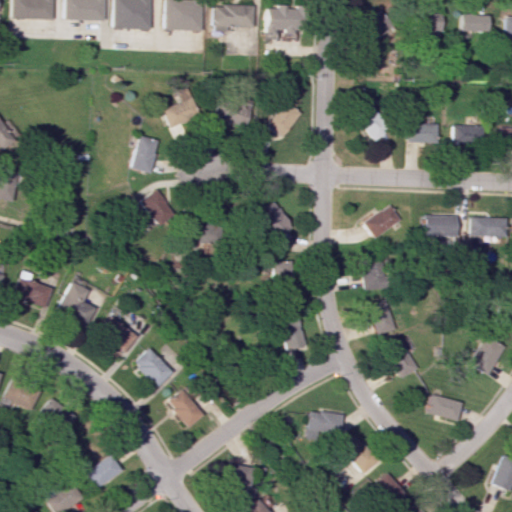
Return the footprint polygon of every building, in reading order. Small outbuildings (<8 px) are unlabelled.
[(45,0),(3,0),(3,18),(45,19),(45,0)] [(96,20),(96,0),(56,0),(56,19),(96,20)] [(142,28),(142,0),(105,0),(105,27),(142,28)] [(156,0),(156,29),(194,30),(194,0),(156,0)] [(246,5),(206,4),(205,30),(218,31),(218,26),(246,27),(246,5)] [(258,32),(267,33),(268,29),(277,29),(277,34),(290,34),(291,6),(270,6),(270,8),(258,7),(258,32)] [(355,30),(369,43),(387,23),(373,10),(355,30)] [(436,33),(436,13),(412,12),(411,32),(436,33)] [(483,13),(455,14),(456,37),(467,37),(467,31),(483,30),(483,13)] [(511,35),(511,16),(500,16),(499,41),(511,42),(511,35)] [(154,108),(164,128),(196,114),(187,93),(154,108)] [(248,101),(240,97),(237,105),(222,99),(220,104),(212,101),(206,117),(237,129),(248,101)] [(296,114),(281,100),(260,124),(276,137),(296,114)] [(352,112),(365,140),(385,131),(371,102),(352,112)] [(0,143),(11,136),(0,120),(0,143)] [(432,123),(402,122),(401,141),(432,142),(432,123)] [(447,143),(475,143),(475,124),(447,124),(447,143)] [(511,146),(511,127),(493,126),(493,146),(511,146)] [(123,168),(144,173),(153,140),(133,134),(123,168)] [(0,199),(8,201),(12,170),(0,168),(0,199)] [(168,214),(151,188),(134,200),(152,225),(168,214)] [(284,227),(269,200),(252,209),(266,237),(284,227)] [(394,218),(380,203),(357,224),(372,239),(394,218)] [(450,215),(417,214),(417,235),(449,236),(450,215)] [(463,234),(501,235),(501,217),(464,216),(463,234)] [(356,256),(357,289),(375,288),(375,256),(356,256)] [(267,292),(286,292),(286,260),(266,261),(267,292)] [(38,307),(45,288),(13,276),(6,295),(38,307)] [(76,302),(82,288),(63,280),(50,312),(79,324),(86,306),(76,302)] [(370,333),(389,328),(381,299),(362,304),(370,333)] [(117,352),(130,336),(104,315),(91,331),(117,352)] [(279,349),(298,346),(294,316),(275,318),(279,349)] [(497,345),(478,335),(463,364),(483,374),(497,345)] [(395,377),(412,368),(397,340),(380,349),(395,377)] [(166,371),(142,346),(126,362),(150,387),(166,371)] [(0,391),(0,407),(10,411),(12,406),(26,411),(33,390),(4,380),(0,391)] [(183,427),(197,414),(174,388),(160,401),(183,427)] [(456,400),(425,394),(422,414),(452,420),(456,400)] [(58,433),(71,416),(45,397),(32,414),(58,433)] [(336,413),(302,410),(300,429),(334,433),(336,413)] [(334,448),(357,473),(372,459),(349,434),(334,448)] [(482,481),(502,491),(511,472),(511,459),(497,452),(482,481)] [(79,473),(91,489),(116,469),(104,453),(79,473)] [(248,497),(249,487),(245,487),(246,465),(225,464),(224,496),(248,497)] [(365,486),(386,509),(402,494),(381,471),(365,486)] [(50,511),(57,511),(77,499),(63,477),(38,494),(50,511)] [(264,511),(251,498),(237,511),(264,511)]
